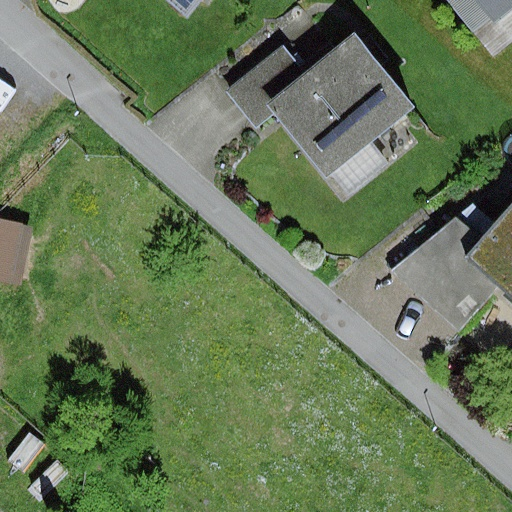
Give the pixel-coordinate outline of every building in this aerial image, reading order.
[(212,0),(174,0),(195,19),(212,0)] [(511,0),(477,0),(496,23),(511,10),(511,0)] [(321,13),(293,34),(317,65),(345,44),(321,13)] [(306,81),(267,111),(272,117),(330,190),(422,118),(360,39),(306,81)] [(267,111),(306,81),(282,50),(225,94),(254,132),(272,117),(267,111)] [(0,225),(0,265),(27,270),(35,216),(2,212),(0,225)] [(460,225),(398,279),(467,341),(511,294),(511,295),(511,227),(490,249),(460,225)]
